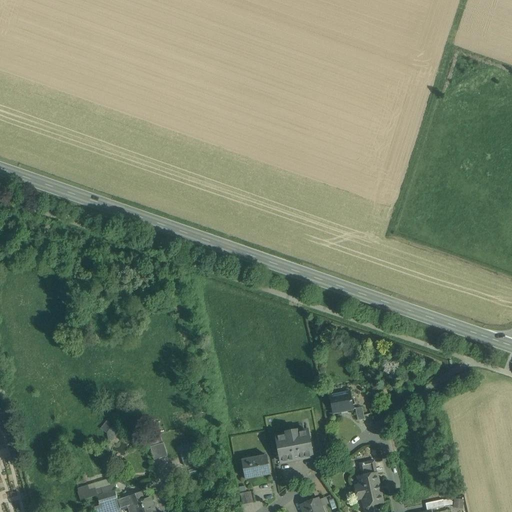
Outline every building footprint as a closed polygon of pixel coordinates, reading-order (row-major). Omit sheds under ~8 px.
[(350,392),(329,396),(333,414),(354,410),(350,392)] [(362,407),(356,409),(358,420),(365,419),(362,407)] [(114,426),(112,427),(107,420),(99,427),(110,440),(119,432),(114,426)] [(297,430),(285,432),(286,435),(276,437),(281,463),(312,457),(308,431),(298,433),(297,430)] [(153,444),(156,443),(155,441),(161,440),(160,435),(151,437),(153,444)] [(162,442),(150,447),(154,459),(167,454),(162,442)] [(177,446),(182,466),(195,462),(190,443),(177,446)] [(266,456),(243,460),(242,460),(246,479),(270,474),(270,475),(267,455),(266,456)] [(374,461),(360,464),(362,476),(376,474),(374,461)] [(362,476),(358,477),(360,486),(355,487),(358,499),(363,498),(365,507),(366,509),(368,510),(372,510),(373,508),(373,505),(383,503),(376,474),(362,476)] [(251,492),(240,494),(243,505),(253,503),(251,492)] [(156,511),(151,497),(128,505),(130,511),(156,511)] [(322,511),(318,499),(301,506),(303,511),(322,511)] [(443,500),(425,504),(427,510),(444,507),(443,500)]
